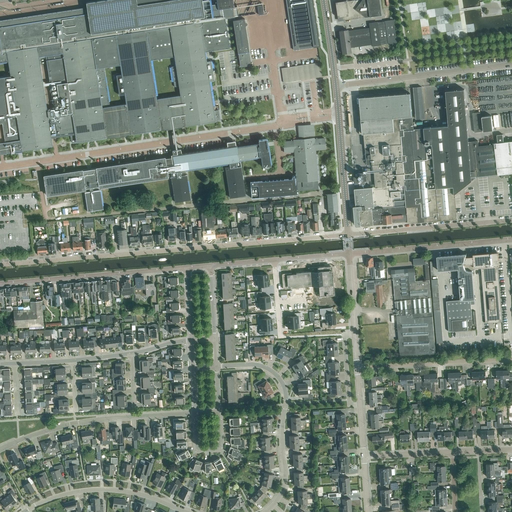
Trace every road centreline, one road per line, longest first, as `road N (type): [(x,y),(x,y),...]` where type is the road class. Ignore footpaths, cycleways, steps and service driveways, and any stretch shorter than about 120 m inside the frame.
road 1 (residential): [(346,233),(0,264)]
road 2 (residential): [(265,511),(285,483),(284,387),(266,368),(215,366)]
road 3 (residential): [(194,413),(75,422),(0,450)]
road 4 (residential): [(0,282),(187,267)]
road 5 (unclassified): [(335,85),(511,64)]
road 6 (residential): [(24,511),(55,497),(108,489),(183,511)]
road 7 (residential): [(511,219),(346,233)]
road 8 (residential): [(348,254),(511,239)]
road 9 (residential): [(511,357),(357,366)]
road 10 (unclassified): [(346,233),(335,85)]
road 11 (residential): [(211,265),(348,254)]
